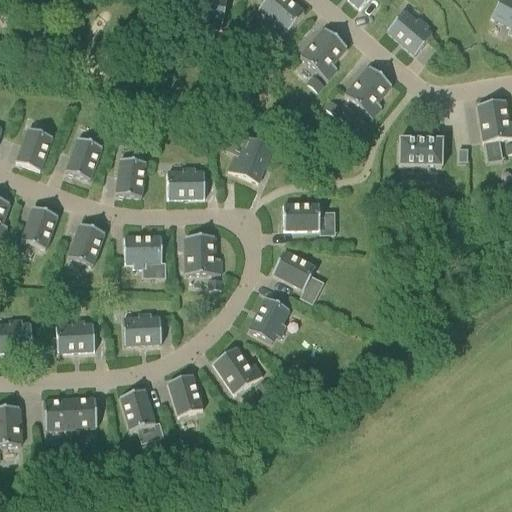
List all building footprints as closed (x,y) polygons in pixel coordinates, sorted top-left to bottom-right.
[(226,0),(223,0),(187,0),(184,21),(205,25),(204,30),(220,33),(226,0)] [(264,18),(261,22),(271,30),(274,27),(286,37),(303,17),(283,0),(268,0),(258,12),(264,18)] [(344,0),(359,13),(370,0),(344,0)] [(507,36),(511,38),(511,1),(509,0),(501,0),(490,22),(494,23),(509,31),(507,36)] [(403,16),(386,35),(414,60),(431,40),(425,34),(428,31),(418,22),(415,26),(403,16)] [(299,61),(325,84),(336,72),(332,68),(346,51),(324,32),(299,61)] [(369,71),(344,100),(363,116),(370,122),(381,110),(376,106),(391,89),(369,71)] [(322,88),(313,81),(307,87),(316,95),(322,88)] [(330,107),(340,113),(345,108),(335,100),(330,107)] [(504,104),(476,109),(482,147),(511,142),(511,125),(508,126),(504,104)] [(52,141),(27,133),(15,167),(39,175),(52,141)] [(234,159),(227,175),(257,188),(273,152),(247,141),(238,161),(234,159)] [(101,151),(77,142),(65,176),(89,185),(101,151)] [(436,172),(441,172),(441,144),(398,143),(398,171),(402,171),(436,172)] [(458,153),(458,166),(466,166),(467,153),(458,153)] [(119,163),(115,199),(141,202),(145,166),(119,163)] [(166,177),(166,203),(204,203),(203,172),(181,172),(182,177),(166,177)] [(0,203),(0,244),(1,245),(7,229),(1,227),(9,207),(0,203)] [(318,209),(282,209),(283,235),(319,235),(318,209)] [(32,211),(20,245),(45,254),(57,220),(32,211)] [(79,228),(67,262),(92,271),(104,237),(79,228)] [(213,240),(184,241),(185,279),(220,279),(220,262),(214,262),(213,240)] [(161,241),(123,242),(124,268),(132,268),(132,273),(146,273),(146,268),(161,267),(161,241)] [(283,255),(271,278),(303,295),(315,272),(283,255)] [(220,284),(208,285),(208,293),(220,293),(220,284)] [(265,302),(248,335),(271,347),(275,340),(279,342),(285,330),(281,328),(288,314),(265,302)] [(137,323),(122,324),(123,350),(161,348),(159,322),(151,322),(150,318),(137,318),(137,323)] [(8,330),(0,330),(0,356),(32,354),(30,328),(21,329),(21,324),(8,325),(8,330)] [(71,330),(55,331),(57,357),(94,355),(92,329),(84,329),(84,324),(70,325),(71,330)] [(235,351),(212,367),(231,396),(260,376),(253,366),(248,369),(235,351)] [(191,379),(167,387),(177,421),(202,414),(191,379)] [(263,382),(254,389),(259,396),(268,389),(263,382)] [(119,402),(129,436),(154,428),(144,394),(119,402)] [(68,404),(70,433),(94,432),(96,432),(94,403),(68,404)] [(70,433),(68,404),(43,406),(44,434),(70,433)] [(0,446),(20,446),(18,411),(0,412),(0,446)]
